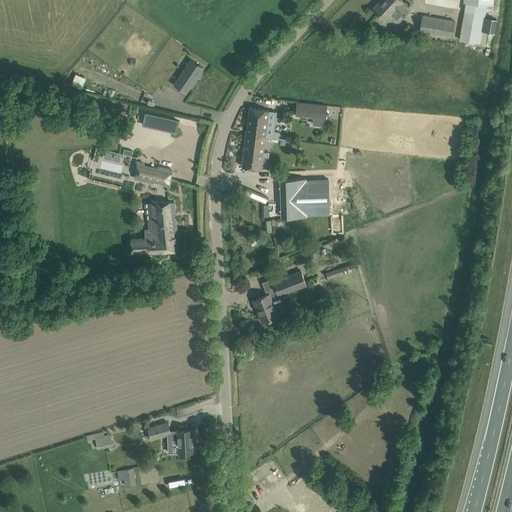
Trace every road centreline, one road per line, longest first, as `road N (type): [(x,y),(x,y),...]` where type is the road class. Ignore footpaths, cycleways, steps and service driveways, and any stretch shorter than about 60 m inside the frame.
road 1 (unclassified): [(232,511),(214,189),(220,145),(252,80),(328,0)]
road 2 (motorway): [(511,348),(473,511)]
